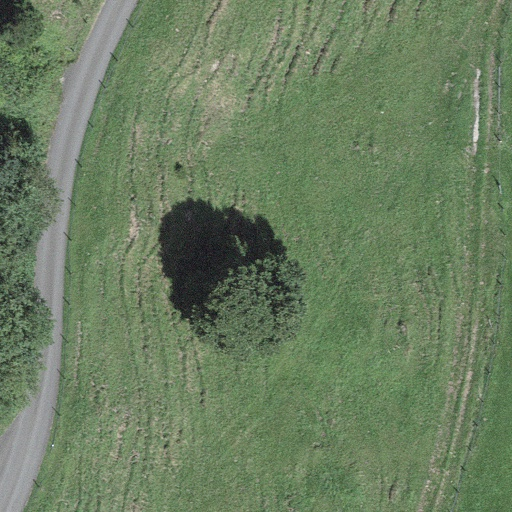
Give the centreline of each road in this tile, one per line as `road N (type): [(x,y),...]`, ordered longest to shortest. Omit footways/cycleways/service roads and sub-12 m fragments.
road 1 (track): [(3,511),(38,386),(57,184),(82,95),(129,0)]
road 2 (track): [(439,511),(488,268),(500,0)]
